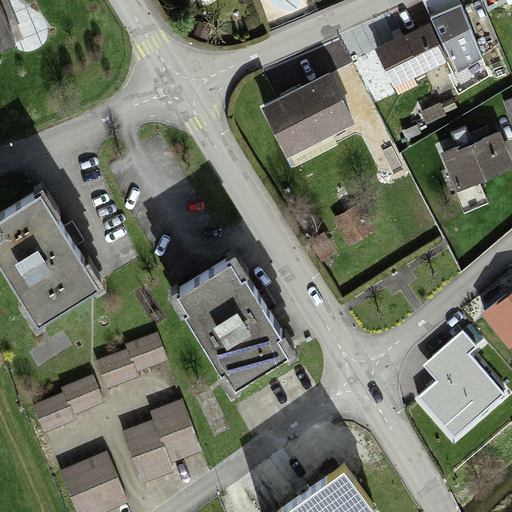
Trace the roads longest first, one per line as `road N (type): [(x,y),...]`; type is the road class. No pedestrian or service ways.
road 1 (residential): [(177,90),(358,380)]
road 2 (residential): [(179,511),(358,380)]
road 3 (residential): [(177,90),(375,0)]
road 4 (residential): [(358,380),(511,245)]
road 5 (residential): [(0,161),(177,90)]
road 6 (residential): [(358,380),(436,511)]
road 7 (unknown): [(54,139),(113,268)]
